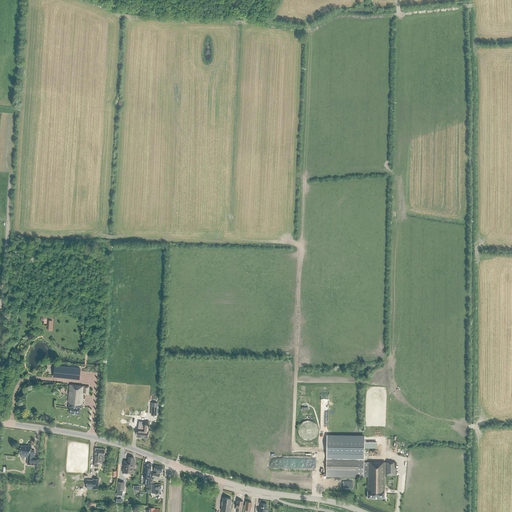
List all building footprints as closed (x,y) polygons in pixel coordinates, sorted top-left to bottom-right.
[(55,366),(53,377),(79,379),(80,369),(64,367),(55,366)] [(89,387),(70,385),(68,402),(69,402),(69,407),(69,413),(79,414),(80,408),(81,408),(81,404),(82,404),(83,393),(88,393),(89,387)] [(137,437),(147,438),(148,431),(149,422),(144,421),(143,430),(138,430),(137,437)] [(327,436),(326,477),(357,477),(368,477),(367,498),(384,498),(385,462),(368,462),(363,462),(364,436),(327,436)] [(35,451),(31,450),(31,446),(27,446),(27,447),(20,446),(20,454),(21,454),(20,456),(28,457),(27,465),(38,466),(38,458),(34,457),(34,454),(35,451)] [(94,467),(98,467),(98,464),(102,465),(103,456),(104,456),(105,449),(95,449),(94,467)] [(122,472),(133,474),(134,461),(133,461),(133,458),(129,457),(128,461),(124,461),(122,472)] [(396,475),(396,462),(387,462),(386,475),(396,475)] [(143,476),(147,477),(147,480),(146,480),(145,486),(149,487),(150,481),(151,477),(149,477),(151,464),(144,463),(143,476)] [(159,466),(159,467),(155,465),(153,470),(156,471),(156,474),(159,474),(159,472),(161,473),(163,467),(159,466)] [(93,480),(87,480),(86,488),(92,488),(98,489),(99,479),(93,479),(93,480)] [(151,484),(151,494),(161,494),(161,485),(151,484)] [(221,511),(228,511),(229,511),(230,511),(231,503),(230,503),(231,499),(223,498),(223,502),(222,502),(222,506),(222,511),(221,511)] [(266,510),(266,504),(261,503),(260,508),(259,508),(258,511),(267,511),(268,511),(267,510),(266,510)]
